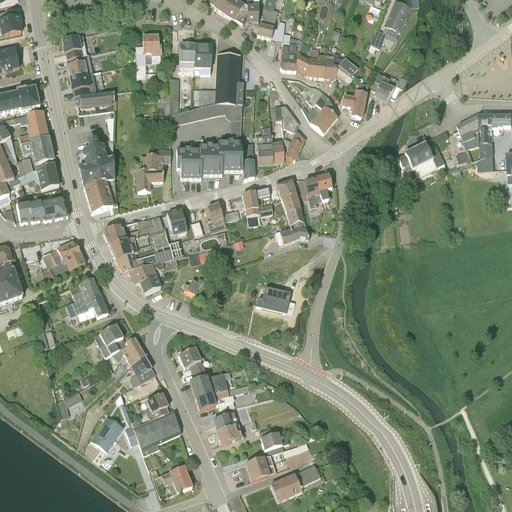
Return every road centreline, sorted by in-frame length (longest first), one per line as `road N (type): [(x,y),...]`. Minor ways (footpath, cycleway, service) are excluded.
road 1 (residential): [(82,231),(268,183),(329,152)]
road 2 (secondary): [(33,0),(82,231)]
road 3 (residential): [(306,376),(343,208),(329,152)]
road 4 (residential): [(161,318),(155,358),(219,505)]
road 5 (secondary): [(306,376),(372,426),(404,479),(413,511)]
road 6 (secondary): [(161,318),(306,376)]
road 7 (residential): [(272,79),(226,31),(170,0)]
road 8 (secondary): [(82,231),(114,288),(161,318)]
